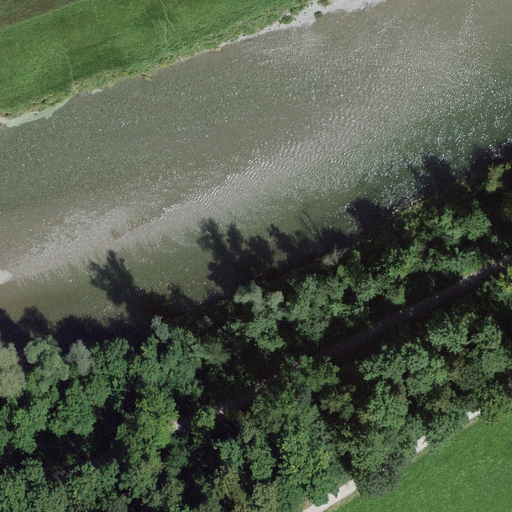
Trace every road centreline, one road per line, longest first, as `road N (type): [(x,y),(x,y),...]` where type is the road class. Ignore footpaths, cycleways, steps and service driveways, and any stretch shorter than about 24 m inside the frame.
road 1 (track): [(511,258),(280,380),(0,504)]
road 2 (unknown): [(511,389),(312,511)]
